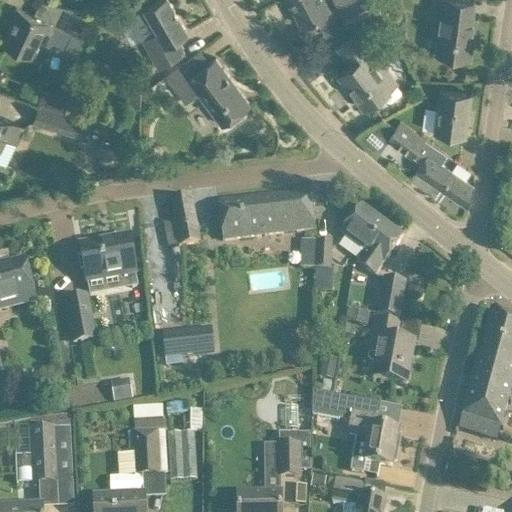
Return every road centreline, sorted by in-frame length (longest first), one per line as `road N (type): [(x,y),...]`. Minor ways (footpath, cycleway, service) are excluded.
road 1 (residential): [(0,219),(88,196),(351,158)]
road 2 (unclassified): [(420,511),(478,259)]
road 3 (residential): [(478,259),(511,4)]
road 4 (tertiary): [(351,158),(256,52),(225,0)]
road 5 (tertiary): [(478,259),(351,158)]
